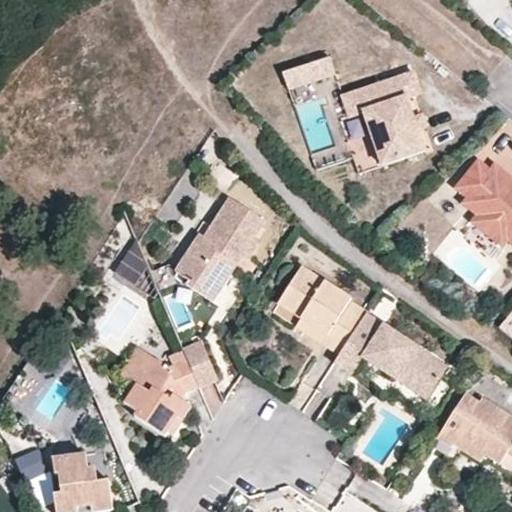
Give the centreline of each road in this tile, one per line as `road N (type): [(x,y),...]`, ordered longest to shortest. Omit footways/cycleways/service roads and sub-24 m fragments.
road 1 (track): [(137,0),(225,128),(310,223),(511,363)]
road 2 (residential): [(174,511),(234,417),(284,447)]
